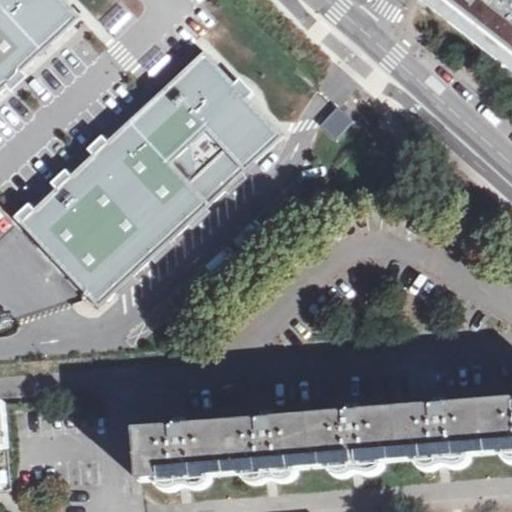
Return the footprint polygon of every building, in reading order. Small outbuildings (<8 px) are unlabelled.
[(0,0),(0,94),(7,88),(23,73),(81,19),(63,0),(0,0)] [(511,0),(421,0),(511,72),(511,0)] [(36,211),(21,225),(100,309),(284,138),(249,100),(236,85),(206,53),(109,143),(94,157),(72,177),(58,191),(36,211)] [(23,73),(7,88),(13,93),(28,78),(23,73)] [(241,80),(236,85),(249,100),(254,95),(241,80)] [(339,108),(321,127),(337,142),(355,123),(339,108)] [(89,151),(94,157),(109,143),(103,138),(89,151)] [(53,185),(58,191),(72,177),(67,172),(53,185)] [(16,219),(21,225),(36,211),(30,206),(16,219)] [(158,473),(511,443),(511,391),(154,420),(158,473)] [(6,406),(0,406),(0,493),(13,492),(6,406)]
